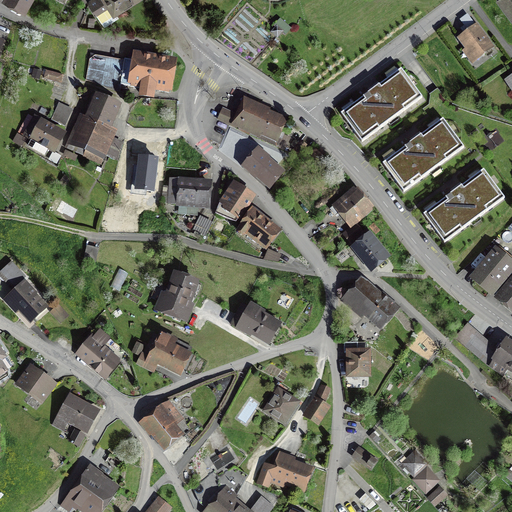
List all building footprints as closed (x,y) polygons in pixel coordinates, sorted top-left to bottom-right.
[(7,0),(7,1),(25,11),(31,0),(7,0)] [(93,0),(89,3),(101,22),(115,13),(114,11),(132,0),(93,0)] [(511,0),(500,0),(511,16),(511,0)] [(477,27),(461,38),(475,58),(491,48),(477,27)] [(124,62),(89,58),(86,79),(118,90),(120,84),(143,87),(142,94),(152,96),(153,88),(169,91),(175,60),(136,54),(134,60),(125,58),(124,62)] [(63,74),(46,70),(44,79),(61,83),(63,74)] [(401,70),(341,114),(361,141),(421,97),(401,70)] [(118,104),(98,95),(87,120),(80,117),(69,143),(87,151),(85,155),(100,162),(104,155),(115,160),(122,143),(109,138),(112,131),(107,129),(118,104)] [(237,115),(223,109),(218,120),(282,148),(286,140),(277,137),(285,120),(243,101),(237,115)] [(71,109),(56,104),(50,119),(65,125),(71,109)] [(64,132),(35,117),(25,136),(32,140),(29,146),(45,154),(50,145),(56,148),(64,132)] [(443,120),(383,163),(403,191),(463,148),(443,120)] [(306,145),(300,141),(293,151),(299,155),(306,145)] [(247,159),(240,166),(249,173),(251,171),(269,186),(282,171),(267,157),(269,154),(260,146),(256,150),(253,148),(245,157),(247,159)] [(157,157),(139,155),(136,187),(154,189),(157,157)] [(483,170),(424,214),(444,242),(504,198),(483,170)] [(210,183),(171,180),(169,204),(191,206),(192,202),(208,204),(210,183)] [(231,184),(216,210),(236,222),(251,196),(231,184)] [(355,189),(330,209),(334,214),(342,208),(353,222),(370,208),(355,189)] [(253,207),(236,228),(245,235),(247,233),(265,247),(277,230),(262,218),(264,216),(253,207)] [(358,225),(344,236),(371,268),(388,255),(367,229),(363,232),(358,225)] [(98,250),(87,247),(83,259),(95,262),(98,250)] [(511,259),(500,249),(474,278),(489,291),(511,265),(511,259)] [(11,263),(1,272),(14,286),(24,277),(11,263)] [(163,300),(160,299),(156,307),(186,319),(189,311),(184,309),(195,283),(173,275),(163,300)] [(362,282),(344,302),(358,314),(361,311),(380,327),(397,308),(385,297),(383,300),(362,282)] [(511,282),(498,298),(511,309),(511,282)] [(25,286),(5,302),(15,313),(22,308),(31,319),(46,307),(36,294),(33,296),(25,286)] [(244,306),(232,323),(245,331),(247,328),(268,341),(278,324),(263,315),(265,312),(253,304),(249,309),(244,306)] [(59,306),(52,312),(60,321),(67,316),(59,306)] [(468,325),(456,337),(488,366),(504,376),(508,369),(511,371),(511,348),(505,344),(498,350),(468,325)] [(95,333),(79,353),(107,375),(118,361),(100,346),(105,341),(95,333)] [(172,339),(161,333),(148,358),(142,355),(138,363),(153,370),(157,362),(179,373),(188,354),(170,344),(172,339)] [(366,343),(345,342),(344,352),(349,352),(348,374),(368,375),(369,351),(365,351),(366,343)] [(0,347),(0,373),(12,366),(0,347)] [(31,368),(18,385),(40,401),(53,384),(31,368)] [(330,390),(322,386),(305,416),(318,423),(327,407),(322,404),(330,390)] [(278,391),(266,410),(284,422),(297,402),(278,391)] [(69,396),(53,424),(63,430),(69,420),(86,429),(96,411),(69,396)] [(165,404),(142,422),(147,429),(150,427),(164,445),(180,432),(172,423),(177,419),(165,404)] [(377,429),(370,436),(393,461),(401,455),(377,429)] [(76,432),(71,441),(78,445),(83,436),(76,432)] [(375,462),(358,449),(353,456),(369,470),(375,462)] [(265,464),(259,483),(267,486),(270,478),(302,489),(309,469),(291,462),(293,458),(277,452),(272,466),(265,464)] [(418,456),(406,467),(416,478),(414,480),(424,491),(438,480),(418,456)] [(90,466),(78,483),(103,501),(112,489),(92,474),(95,470),(90,466)] [(198,501),(206,509),(208,511),(244,511),(234,502),(247,477),(234,468),(218,477),(214,471),(194,488),(198,501)] [(94,511),(103,501),(78,483),(62,505),(68,510),(74,503),(85,511),(94,511)] [(440,489),(430,497),(436,503),(445,495),(440,489)] [(261,495),(250,509),(253,511),(270,511),(275,507),(261,495)] [(165,511),(168,508),(158,500),(148,511),(165,511)]
